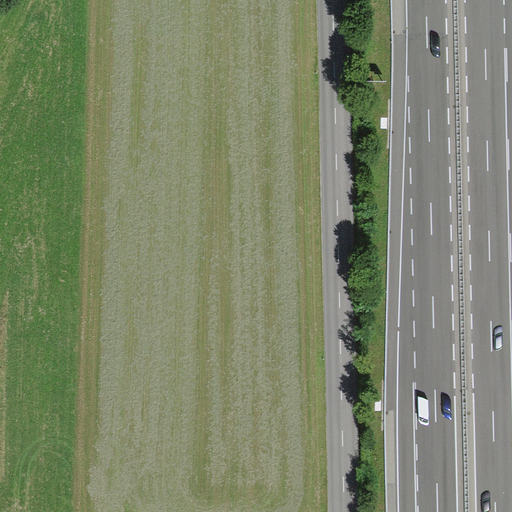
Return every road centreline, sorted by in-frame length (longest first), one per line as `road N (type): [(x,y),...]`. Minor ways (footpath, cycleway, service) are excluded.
road 1 (tertiary): [(340,511),(327,0)]
road 2 (motorway): [(490,511),(481,0)]
road 3 (motorway): [(423,0),(426,259)]
road 4 (motorway): [(511,255),(507,39),(498,0)]
road 5 (motorway): [(426,259),(399,430),(401,511)]
road 6 (motorway): [(426,259),(430,511)]
